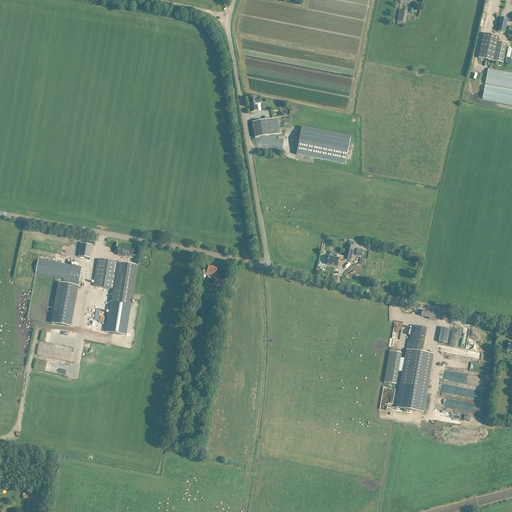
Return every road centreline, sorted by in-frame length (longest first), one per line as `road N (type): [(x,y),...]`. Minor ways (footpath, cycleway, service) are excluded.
road 1 (unclassified): [(267,267),(0,215)]
road 2 (unclassified): [(267,267),(230,44),(233,0)]
road 3 (unclassified): [(511,322),(267,267)]
